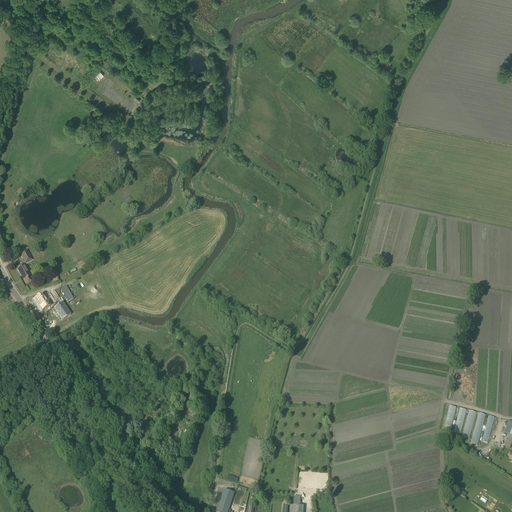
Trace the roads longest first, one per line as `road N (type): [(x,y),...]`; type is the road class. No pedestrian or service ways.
road 1 (track): [(443,0),(396,93),(345,273),(300,349),(239,324),(212,511)]
road 2 (tertiary): [(176,511),(11,291)]
